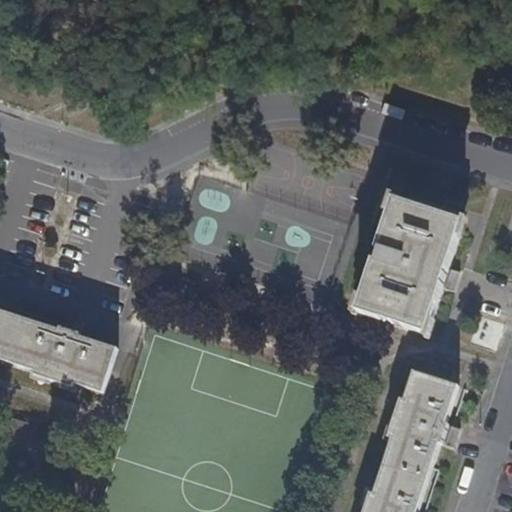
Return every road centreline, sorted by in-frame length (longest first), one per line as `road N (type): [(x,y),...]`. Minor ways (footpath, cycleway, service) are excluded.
road 1 (residential): [(0,129),(107,164),(159,158),(259,113),(311,105),(511,165)]
road 2 (residential): [(474,511),(511,397)]
